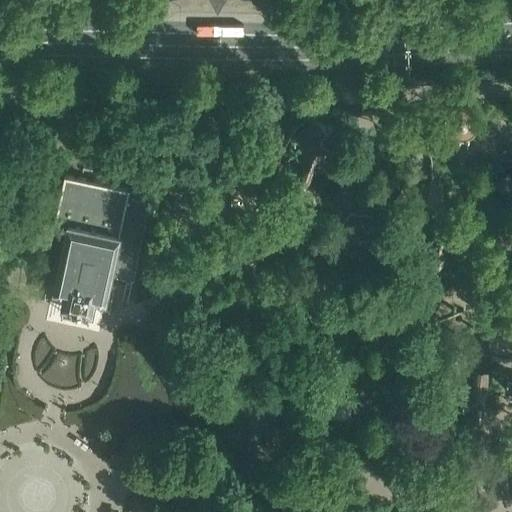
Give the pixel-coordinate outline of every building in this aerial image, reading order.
[(283,100),(283,89),(283,87),(261,88),(261,90),(261,101),(283,100)] [(452,136),(459,139),(465,139),(470,136),(475,132),(476,129),(477,125),(478,121),(477,118),(476,114),(475,112),(473,110),(471,108),(469,107),(467,106),(465,105),(461,105),(461,103),(461,102),(460,102),(459,102),(458,103),(458,105),(456,106),(454,106),(452,107),(451,108),(449,110),(448,111),(446,114),(445,116),(444,118),(444,120),(444,124),(446,130),(452,136)] [(334,126),(312,116),(295,158),(306,163),(314,166),(323,170),(329,154),(333,155),(337,153),(341,151),(343,149),(344,146),(344,142),(344,138),(342,135),(341,133),(338,132),(340,128),(334,126)] [(295,196),(299,205),(309,202),(316,199),(312,187),(311,177),(314,166),(306,163),(295,158),(293,170),(292,184),(295,196)] [(502,173),(495,175),(502,196),(509,194),(511,192),(511,178),(509,170),(502,173)] [(403,172),(398,191),(417,196),(425,199),(431,200),(436,181),(430,179),(421,177),(403,172)] [(57,276),(55,286),(66,288),(64,298),(63,302),(65,303),(71,304),(77,305),(91,307),(93,308),(96,297),(96,294),(108,296),(109,287),(112,273),(122,225),(122,224),(126,206),(128,194),(130,187),(104,181),(97,180),(91,178),(80,176),(66,173),(63,185),(55,224),(61,226),(64,226),(68,228),(57,276)] [(152,192),(130,187),(128,194),(126,206),(122,224),(122,225),(112,273),(128,277),(130,277),(133,278),(151,199),(152,192)] [(319,219),(310,223),(318,244),(311,258),(307,268),(304,275),(317,280),(328,258),(334,247),(326,217),(319,219)] [(432,267),(434,271),(438,272),(441,270),(443,266),(445,262),(445,257),(442,248),(443,246),(447,242),(449,239),(449,235),(450,231),(448,227),(446,224),(443,222),(441,222),(436,224),(434,228),(433,231),(432,234),(433,240),(435,243),(435,246),(434,248),(433,250),(431,253),(430,257),(430,262),(432,267)] [(390,301),(390,281),(388,276),(380,276),(377,279),(375,318),(380,320),(385,320),(389,317),(390,301)] [(488,397),(488,389),(487,360),(478,360),(470,360),(470,373),(470,392),(470,397),(464,397),(464,402),(464,409),(470,408),(470,416),(479,416),(488,416),(488,408),(494,408),(494,397),(488,397)] [(501,384),(506,382),(508,378),(506,373),(502,371),(497,373),(495,377),(497,381),(501,384)] [(338,390),(336,387),(332,390),(329,392),(331,394),(329,397),(329,399),(329,402),(330,405),(328,407),(334,413),(336,411),(339,413),(342,413),(344,413),(345,413),(347,415),(351,412),(354,409),(353,407),(353,405),(354,402),(353,399),(353,397),(355,395),(350,389),(347,390),(346,389),(344,388),(341,388),(338,390)] [(125,461),(110,457),(108,465),(123,469),(125,461)]
